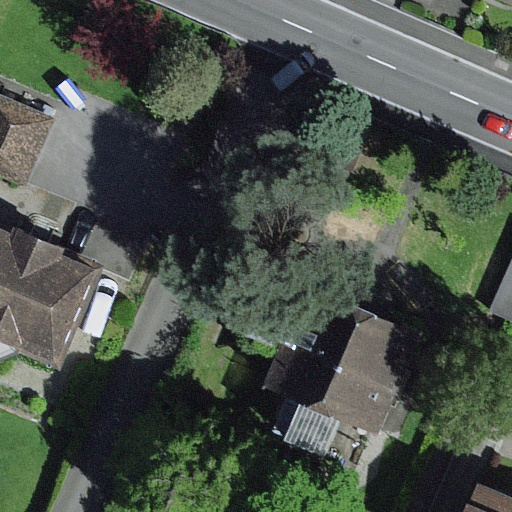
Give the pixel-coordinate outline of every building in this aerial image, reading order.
[(66,111),(0,85),(0,164),(38,180),(66,111)] [(114,260),(0,214),(0,324),(75,355),(114,260)] [(511,269),(496,308),(511,314),(511,269)] [(436,324),(329,278),(288,373),(395,418),(436,324)] [(511,511),(511,491),(484,479),(469,511),(511,511)]
